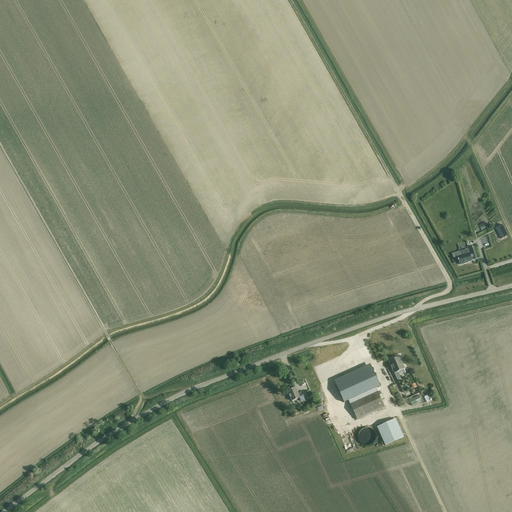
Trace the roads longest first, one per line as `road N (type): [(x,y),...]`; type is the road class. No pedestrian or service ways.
road 1 (unclassified): [(4,511),(102,439),(187,391),(353,328),(511,285)]
road 2 (track): [(403,199),(449,283),(416,309)]
